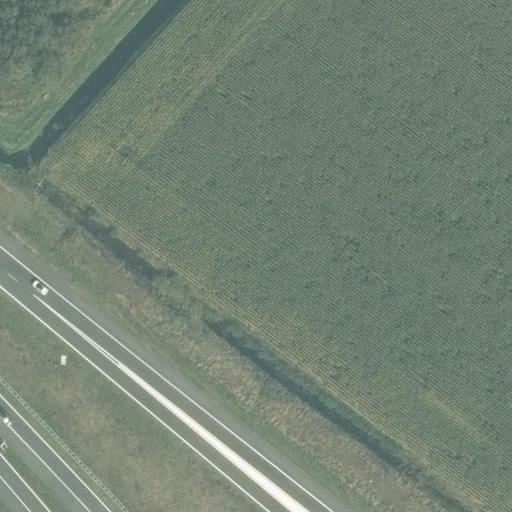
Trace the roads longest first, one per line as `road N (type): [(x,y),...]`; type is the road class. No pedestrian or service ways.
road 1 (motorway): [(317,511),(31,297)]
road 2 (motorway): [(276,511),(31,297)]
road 3 (motorway): [(0,406),(98,511)]
